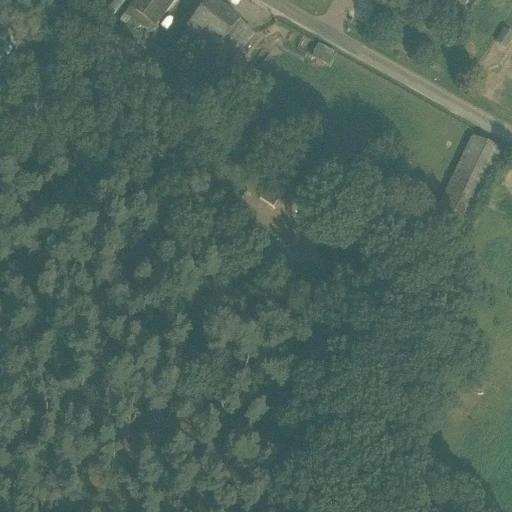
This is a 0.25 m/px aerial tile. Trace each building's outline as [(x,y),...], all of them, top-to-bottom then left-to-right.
[(136,0),(129,10),(155,30),(177,0),(136,0)] [(511,0),(434,0),(458,18),(467,7),(482,19),(473,29),(491,43),(511,14),(511,0)] [(178,41),(207,66),(240,24),(209,1),(178,41)] [(331,66),(336,54),(317,45),(311,58),(331,66)] [(468,227),(502,153),(473,139),(439,213),(468,227)] [(273,211),(292,184),(277,174),(258,200),(273,211)]
